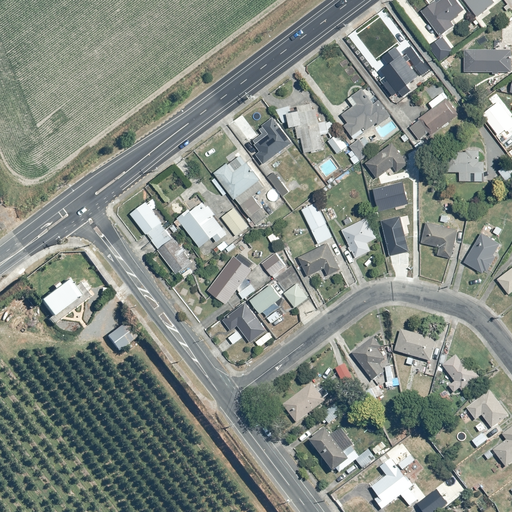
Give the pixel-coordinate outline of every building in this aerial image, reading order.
[(448,0),(445,3),(441,0),(436,0),(423,11),(441,35),(455,24),(453,21),(467,10),(459,0),(448,0)] [(453,49),(444,36),(430,47),(439,59),(453,49)] [(394,96),(399,92),(405,99),(424,84),(419,77),(420,76),(409,61),(410,59),(419,70),(428,63),(412,44),(403,50),(406,54),(405,55),(397,45),(383,56),(390,64),(383,70),(387,75),(381,79),(394,96)] [(465,71),(493,71),(493,74),(501,74),(501,71),(511,71),(511,48),(466,48),(465,71)] [(384,109),(386,107),(381,100),(375,104),(362,87),(348,98),(354,105),(343,114),(349,122),(345,125),(356,139),(365,132),(363,129),(365,127),(368,130),(378,123),(379,125),(392,115),(388,110),(386,112),(384,109)] [(457,115),(445,99),(421,116),(422,118),(411,127),(420,139),(430,131),(432,134),(457,115)] [(335,131),(332,119),(320,122),(315,102),(299,106),(300,110),(291,112),(289,105),(279,108),(284,130),(292,128),(295,127),(297,137),(302,136),(306,152),(326,147),(322,135),(330,133),(331,138),(328,140),(337,154),(349,146),(339,132),(336,134),(335,131)] [(265,135),(255,142),(261,149),(256,153),(264,164),(293,142),(273,117),(259,127),(265,135)] [(352,149),(348,152),(352,157),(351,158),(355,164),(377,149),(367,134),(350,146),(352,149)] [(486,148),(460,147),(459,180),(485,181),(486,148)] [(253,195),(265,187),(237,149),(231,153),(235,158),(216,172),(233,196),(240,205),(255,226),(269,216),(253,195)] [(276,172),(269,178),(283,197),(291,191),(276,172)] [(148,233),(163,222),(154,209),(160,205),(154,197),(132,213),(147,233),(148,233)] [(204,200),(202,201),(201,199),(175,219),(176,221),(180,226),(183,223),(201,246),(213,237),(218,244),(216,246),(221,252),(226,248),(230,252),(236,247),(227,235),(229,233),(214,215),(217,213),(210,204),(208,205),(204,200)] [(333,236),(316,201),(302,208),(319,243),(333,236)] [(235,207),(222,216),(237,235),(249,226),(235,207)] [(413,221),(413,208),(386,207),(386,241),(406,241),(406,221),(413,221)] [(375,238),(365,218),(343,230),(357,257),(371,250),(367,242),(375,238)] [(459,228),(427,221),(422,242),(441,246),(439,254),(453,257),(459,228)] [(163,222),(148,233),(160,249),(175,238),(163,222)] [(271,225),(264,230),(273,243),(280,238),(271,225)] [(502,242),(482,231),(465,262),(487,274),(497,255),(495,254),(502,242)] [(175,238),(160,249),(177,273),(194,261),(180,242),(178,243),(175,238)] [(301,257),(310,276),(325,269),(329,277),(342,270),(329,243),(301,257)] [(293,264),(280,248),(262,262),(275,278),(293,264)] [(409,251),(391,251),(391,266),(409,266),(409,251)] [(247,277),(254,269),(235,254),(208,289),(227,303),(237,290),(245,299),(257,289),(247,277)] [(311,296),(295,268),(278,282),(286,292),(285,293),(295,308),(311,296)] [(511,268),(499,279),(510,293),(511,291),(511,268)] [(53,325),(90,298),(79,284),(75,287),(69,278),(41,299),(54,317),(49,320),(53,325)] [(277,301),(282,298),(280,295),(284,292),(276,281),(251,299),(262,313),(264,311),(268,316),(267,317),(272,324),(273,323),(275,325),(284,319),(282,316),(277,310),(281,307),(277,301)] [(267,330),(246,302),(224,319),(232,330),(239,325),(252,342),(267,330)] [(134,338),(123,323),(107,336),(119,350),(134,338)] [(396,351),(408,354),(406,365),(414,367),(416,357),(432,361),(438,339),(402,329),(396,351)] [(392,365),(384,366),(384,369),(379,362),(386,357),(379,347),(382,345),(375,336),(353,353),(374,381),(384,373),(385,388),(393,388),(392,365)] [(462,361),(457,355),(444,365),(456,381),(450,387),(455,393),(460,388),(463,391),(481,377),(466,358),(462,361)] [(357,383),(347,363),(337,369),(347,388),(357,383)] [(318,390),(313,382),(284,404),(298,422),(326,401),(324,398),(328,395),(322,387),(318,390)] [(511,415),(491,390),(468,408),(477,419),(483,415),(494,429),(511,415)] [(343,413),(336,404),(325,412),(332,421),(343,413)] [(511,462),(511,425),(503,432),(508,439),(494,450),(507,467),(511,462)] [(337,473),(356,460),(362,469),(375,460),(377,459),(370,448),(360,455),(341,428),(332,434),(326,426),(306,440),(315,453),(321,449),(337,473)] [(488,440),(483,433),(473,440),(478,447),(488,440)] [(495,457),(489,449),(483,454),(489,461),(495,457)] [(421,466),(411,453),(398,463),(393,457),(381,466),(386,472),(371,484),(381,497),(377,501),(384,509),(402,495),(410,504),(421,495),(407,477),(421,466)] [(379,466),(375,460),(362,469),(358,472),(362,478),(379,466)] [(437,511),(449,503),(438,489),(419,504),(424,511),(437,511)]
